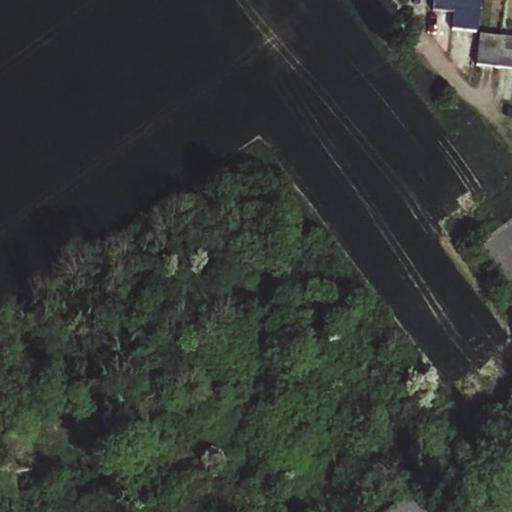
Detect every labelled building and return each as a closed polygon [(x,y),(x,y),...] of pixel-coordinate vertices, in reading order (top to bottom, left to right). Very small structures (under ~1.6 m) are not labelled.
[(433,0),(433,6),(452,9),(453,0),(433,0)] [(457,0),(453,30),(470,32),(474,0),(457,0)] [(476,63),(496,65),(500,35),(479,32),(476,63)] [(511,36),(502,36),(498,66),(511,67),(511,36)] [(383,511),(425,511),(408,492),(383,511)]
